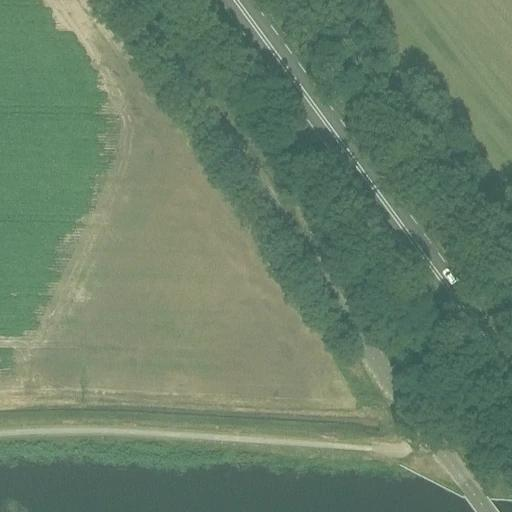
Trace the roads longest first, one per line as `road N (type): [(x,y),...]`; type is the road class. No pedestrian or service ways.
road 1 (unclassified): [(486,511),(136,0)]
road 2 (primary): [(511,376),(235,0)]
road 3 (unclassified): [(511,239),(319,0)]
